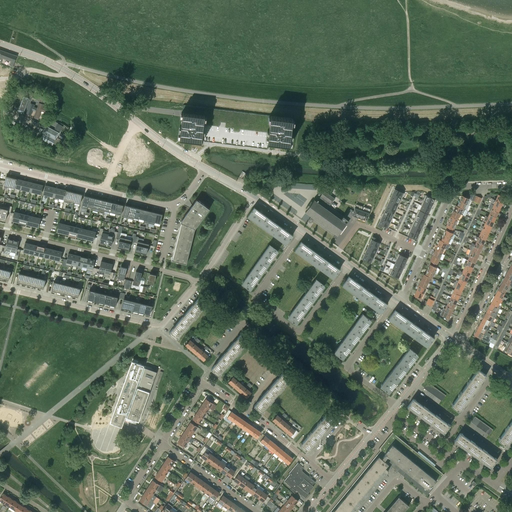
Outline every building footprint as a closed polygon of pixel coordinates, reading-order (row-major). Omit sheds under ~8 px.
[(0,62),(0,63),(1,63),(3,57),(7,59),(12,61),(10,66),(13,67),(17,56),(0,50),(0,62)] [(24,111),(28,100),(23,98),(19,109),(24,111)] [(26,114),(31,115),(32,110),(34,107),(35,105),(30,103),(26,114)] [(39,103),(37,107),(34,117),(38,118),(41,111),(45,112),(46,109),(42,107),(43,104),(39,103)] [(183,111),(183,113),(205,115),(204,125),(202,141),(267,149),(268,142),(269,131),(271,116),(184,105),(183,111)] [(180,137),(179,139),(191,140),(202,141),(204,125),(205,115),(183,113),(183,114),(182,117),(182,119),(180,137)] [(269,131),(268,142),(270,142),(275,143),(278,143),(289,145),(290,143),(293,119),(271,116),(269,131)] [(55,127),(54,129),(60,132),(63,126),(58,123),(57,123),(55,127)] [(46,126),(43,133),(55,139),(58,133),(46,126)] [(25,129),(25,128),(23,131),(32,139),(35,137),(31,133),(25,129)] [(52,146),(55,141),(43,135),(40,139),(52,146)] [(59,198),(58,201),(63,203),(64,200),(66,190),(61,189),(59,198)] [(369,213),(365,212),(354,208),(353,211),(350,209),(344,217),(343,216),(334,210),(337,205),(334,203),(331,208),(329,206),(335,199),(322,189),(318,194),(320,196),(316,201),(314,200),(312,202),(311,201),(306,208),(307,209),(305,212),(311,216),(308,220),(312,223),(313,221),(334,236),(333,236),(336,238),(349,221),(348,221),(352,216),(366,221),(369,213)] [(395,189),(392,194),(402,199),(404,193),(395,189)] [(392,194),(390,199),(400,203),(402,199),(392,194)] [(494,199),(493,200),(502,204),(503,202),(504,202),(505,200),(505,199),(501,197),(501,196),(498,194),(496,198),(495,197),(494,199)] [(90,197),(84,195),(81,208),(87,209),(88,207),(87,207),(90,197)] [(425,195),(423,200),(433,205),(435,200),(425,195)] [(462,195),(459,201),(469,205),(471,200),(473,201),(476,196),(473,195),(466,195),(465,197),(462,195)] [(101,199),(95,198),(93,208),(92,210),(98,212),(101,199)] [(101,199),(98,212),(104,213),(104,211),(106,201),(101,199)] [(171,260),(186,264),(185,263),(193,229),(208,208),(209,209),(210,209),(197,199),(196,200),(198,201),(193,208),(192,209),(182,223),(173,260),(171,260)] [(390,199),(388,204),(397,208),(400,203),(390,199)] [(492,199),(490,204),(493,205),(501,209),(502,206),(501,206),(502,204),(493,200),(494,199),(492,199)] [(423,200),(420,205),(430,209),(433,205),(423,200)] [(104,211),(104,213),(109,215),(110,212),(112,202),(106,201),(104,211)] [(457,206),(464,209),(465,210),(467,210),(469,205),(459,201),(457,206)] [(110,212),(109,215),(115,216),(115,214),(115,213),(118,203),(112,202),(110,212)] [(123,205),(118,203),(115,213),(115,214),(121,215),(123,205)] [(388,204),(385,209),(394,213),(395,213),(397,208),(388,204)] [(419,204),(417,209),(418,210),(428,214),(430,209),(420,205),(419,204)] [(490,204),(488,208),(489,209),(498,213),(499,211),(501,209),(493,205),(490,204)] [(125,205),(122,217),(128,218),(131,206),(125,205)] [(456,205),(453,211),(460,214),(461,214),(463,215),(465,210),(464,209),(457,206),(456,205)] [(12,206),(9,206),(8,210),(3,208),(0,218),(6,220),(8,212),(11,213),(12,206)] [(131,206),(128,218),(133,220),(134,218),(133,218),(136,208),(131,206)] [(260,225),(266,217),(254,208),(248,216),(260,225)] [(385,209),(383,214),(392,218),(392,217),(394,213),(385,209)] [(489,209),(488,211),(490,212),(489,214),(496,218),(498,215),(497,215),(498,213),(489,209)] [(144,220),(143,222),(149,223),(152,211),(147,210),(144,220)] [(418,210),(416,215),(426,219),(428,214),(418,210)] [(152,211),(149,223),(154,225),(155,222),(157,213),(152,211)] [(453,211),(451,216),(457,219),(458,217),(460,214),(453,211)] [(383,214),(381,219),(391,223),(393,218),(392,217),(392,218),(383,214)] [(416,215),(414,220),(423,224),(426,219),(416,215)] [(451,216),(448,221),(455,224),(457,219),(451,216)] [(273,234),(279,226),(266,217),(260,225),(273,234)] [(484,218),(482,222),(484,224),(492,227),(493,225),(493,224),(494,222),(485,218),(484,218)] [(381,219),(377,226),(381,228),(382,226),(384,227),(388,228),(391,223),(381,219)] [(414,220),(411,224),(421,229),(423,224),(414,220)] [(448,221),(446,227),(453,230),(455,224),(448,221)] [(482,222),(480,227),(489,232),(490,230),(491,230),(492,227),(484,224),(482,222)] [(411,224),(409,229),(419,234),(421,229),(411,224)] [(279,226),(273,234),(286,244),(292,235),(279,226)] [(480,227),(479,229),(481,230),(480,233),(488,236),(489,234),(489,233),(489,232),(480,227)] [(100,228),(98,234),(101,235),(100,243),(105,244),(108,234),(102,233),(103,229),(100,228)] [(409,229),(407,234),(416,239),(419,234),(409,229)] [(446,230),(443,235),(450,239),(453,233),(446,230)] [(108,234),(105,244),(111,246),(113,237),(116,238),(118,232),(114,231),(113,235),(108,234)] [(118,232),(116,238),(119,239),(117,247),(123,249),(126,238),(126,235),(121,233),(118,232)] [(126,238),(123,249),(129,250),(131,242),(134,242),(135,236),(136,236),(136,234),(133,233),(132,237),(131,240),(126,238)] [(443,235),(441,241),(446,243),(448,244),(450,239),(443,235)] [(135,236),(134,242),(137,243),(135,252),(141,253),(143,243),(144,239),(138,238),(139,237),(136,236),(135,236)] [(476,236),(475,238),(477,239),(476,242),(484,245),(485,243),(484,242),(485,241),(476,236)] [(372,237),(369,244),(378,248),(380,243),(378,242),(375,241),(377,238),(372,237)] [(3,245),(1,251),(5,252),(5,251),(10,252),(13,240),(7,238),(6,246),(3,245)] [(13,240),(10,252),(15,253),(15,255),(19,256),(20,250),(17,249),(19,241),(13,240)] [(439,240),(437,245),(444,248),(445,249),(448,250),(450,245),(448,244),(446,243),(441,241),(439,240)] [(314,251),(307,246),(301,242),(295,250),(308,259),(314,251)] [(143,243),(141,253),(146,254),(149,244),(143,243)] [(369,244),(367,249),(376,254),(379,249),(378,248),(369,244)] [(270,245),(261,258),(269,264),(278,251),(270,245)] [(437,245),(435,250),(442,254),(443,251),(444,248),(437,245)] [(471,248),(470,250),(472,251),(479,254),(480,252),(480,251),(481,250),(472,246),(471,248)] [(367,249),(364,254),(374,259),(376,254),(367,249)] [(435,250),(432,256),(439,259),(442,254),(435,250)] [(469,253),(468,255),(477,259),(477,257),(478,257),(479,254),(472,251),(470,250),(469,253)] [(320,268),(326,260),(314,251),(308,259),(320,268)] [(68,253),(65,265),(71,266),(74,254),(68,253)] [(74,254),(71,266),(77,267),(77,265),(79,256),(74,254)] [(364,254),(362,259),(372,264),(374,259),(364,254)] [(398,254),(395,259),(396,260),(397,259),(405,263),(408,258),(398,254)] [(468,255),(467,257),(469,258),(467,260),(475,264),(476,261),(477,259),(468,255)] [(432,256),(430,261),(437,264),(439,259),(432,256)] [(87,268),(86,270),(92,271),(91,274),(95,274),(96,268),(93,267),(95,260),(90,258),(87,268)] [(269,264),(261,258),(251,270),(259,276),(269,264)] [(396,260),(394,264),(403,268),(405,263),(397,259),(396,260)] [(464,262),(464,264),(472,268),(473,266),(474,266),(475,264),(467,260),(466,259),(464,262)] [(326,260),(320,268),(333,278),(339,269),(326,260)] [(96,268),(95,274),(98,275),(98,274),(104,275),(107,263),(101,261),(99,269),(96,268)] [(107,263),(104,275),(109,276),(109,278),(112,279),(114,273),(111,272),(113,264),(107,263)] [(392,263),(389,268),(391,269),(401,273),(403,268),(394,264),(392,263)] [(430,264),(428,269),(434,273),(437,274),(439,269),(437,268),(430,264)] [(464,264),(463,266),(464,267),(463,269),(471,273),(472,270),(472,268),(464,264)] [(121,266),(117,279),(124,281),(127,267),(127,268),(121,266)] [(391,269),(389,274),(398,278),(401,273),(391,269)] [(428,269),(425,275),(430,278),(432,278),(433,276),(434,273),(428,269)] [(459,271),(458,273),(468,277),(469,275),(470,275),(471,273),(463,269),(462,272),(460,271),(459,271)] [(259,276),(251,270),(242,283),(250,289),(259,276)] [(133,282),(132,285),(138,287),(139,283),(141,275),(142,275),(143,272),(139,271),(139,272),(136,271),(133,282)] [(150,273),(147,283),(153,285),(155,280),(155,281),(156,278),(155,278),(156,275),(150,273)] [(458,273),(457,274),(458,275),(460,276),(459,278),(467,282),(468,279),(467,279),(468,277),(458,273)] [(424,274),(421,279),(428,283),(430,278),(425,275),(424,274)] [(355,294),(361,286),(349,276),(343,285),(355,294)] [(503,279),(501,281),(508,285),(509,285),(511,286),(511,285),(511,281),(504,277),(503,279)] [(316,279),(306,292),(315,298),(324,285),(316,279)] [(421,279),(419,285),(426,288),(428,283),(421,279)] [(501,284),(500,286),(508,290),(509,291),(511,286),(509,285),(508,285),(501,281),(500,284),(501,284)] [(455,282),(453,287),(455,288),(462,291),(463,289),(463,288),(464,286),(455,282)] [(88,284),(86,290),(89,291),(87,299),(93,301),(95,291),(90,290),(91,285),(88,284)] [(419,285),(416,290),(423,294),(426,288),(419,285)] [(368,303),(374,295),(361,286),(355,294),(368,303)] [(416,290),(414,296),(421,299),(423,294),(416,290)] [(496,293),(495,295),(503,299),(506,300),(507,298),(504,297),(503,296),(504,294),(497,290),(496,293)] [(451,291),(450,293),(452,294),(450,297),(458,300),(459,298),(459,297),(460,295),(451,291)] [(112,296),(110,305),(115,306),(117,298),(120,299),(122,293),(119,292),(118,297),(112,296)] [(315,298),(306,292),(297,305),(305,311),(315,298)] [(125,293),(122,293),(120,299),(124,299),(121,308),(127,309),(129,300),(130,300),(130,299),(124,297),(125,293)] [(374,295),(368,303),(381,312),(387,304),(374,295)] [(196,316),(201,310),(206,305),(198,298),(189,310),(196,316)] [(491,302),(490,304),(499,308),(500,306),(498,305),(499,303),(492,299),(491,302)] [(446,300),(445,302),(447,303),(446,306),(454,310),(455,307),(454,306),(455,305),(446,300)] [(146,304),(144,313),(150,315),(151,309),(152,309),(153,306),(152,306),(146,304)] [(489,305),(488,308),(495,311),(496,312),(497,313),(500,308),(499,308),(490,304),(489,305)] [(305,311),(297,305),(288,317),(296,323),(305,311)] [(443,308),(442,310),(451,314),(452,312),(454,310),(446,306),(444,305),(443,308)] [(487,311),(486,312),(494,317),(495,317),(498,313),(497,313),(496,312),(495,311),(488,308),(486,311),(487,311)] [(441,309),(439,314),(442,315),(449,318),(450,318),(451,316),(450,315),(451,314),(442,310),(441,309)] [(196,316),(189,310),(179,321),(187,327),(196,316)] [(402,328),(408,319),(395,310),(389,318),(402,328)] [(484,314),(483,316),(490,320),(493,322),(495,317),(494,317),(486,312),(485,314),(484,314)] [(362,314),(353,327),(361,333),(371,320),(362,314)] [(482,320),(481,321),(489,326),(490,326),(493,322),(490,320),(483,316),(481,319),(482,320)] [(414,337),(420,329),(408,319),(402,328),(414,337)] [(187,327),(179,321),(169,332),(177,339),(187,327)] [(479,323),(478,325),(485,329),(488,330),(490,326),(489,326),(481,321),(480,323),(479,323)] [(478,325),(476,330),(485,334),(489,337),(491,335),(487,333),(488,330),(485,329),(478,325)] [(361,333),(353,327),(344,339),(352,345),(361,333)] [(420,329),(414,337),(427,346),(433,338),(420,329)] [(476,330),(474,334),(474,335),(484,340),(488,343),(490,340),(490,339),(488,339),(489,337),(485,334),(476,330)] [(231,346),(238,352),(248,341),(240,335),(231,346)] [(344,339),(339,345),(334,352),(342,358),(352,345),(344,339)] [(185,345),(190,349),(195,344),(190,340),(185,345)] [(199,348),(195,344),(190,349),(194,353),(199,348)] [(238,352),(231,346),(221,357),(229,364),(238,352)] [(503,350),(506,352),(507,352),(508,353),(511,354),(511,349),(507,346),(505,346),(503,350)] [(194,353),(199,357),(204,352),(199,348),(194,353)] [(409,348),(399,361),(408,367),(417,354),(409,348)] [(208,356),(204,352),(199,357),(204,361),(208,356)] [(229,364),(221,357),(211,369),(219,375),(229,364)] [(132,361),(110,423),(122,427),(123,423),(128,425),(130,419),(139,422),(157,372),(143,367),(144,365),(132,361)] [(408,367),(399,361),(390,373),(398,380),(408,367)] [(477,387),(485,377),(486,375),(478,369),(469,382),(477,387)] [(274,383),(281,389),(291,378),(284,371),(274,383)] [(398,380),(390,373),(380,386),(389,392),(398,380)] [(228,382),(233,386),(237,381),(233,377),(228,382)] [(233,386),(237,390),(242,385),(237,381),(233,386)] [(477,387),(469,382),(460,394),(468,400),(477,387)] [(281,389),(274,383),(264,394),(272,401),(281,389)] [(237,390),(242,394),(246,389),(242,385),(237,390)] [(246,389),(242,394),(246,398),(251,393),(246,389)] [(262,412),(272,401),(264,394),(254,406),(262,412)] [(416,394),(407,407),(419,415),(429,403),(416,394)] [(460,412),(464,406),(468,400),(460,394),(452,406),(460,412)] [(206,399),(203,404),(209,408),(212,404),(206,399)] [(432,424),(441,411),(429,403),(419,415),(432,424)] [(206,413),(209,408),(203,404),(199,409),(206,413)] [(203,418),(206,413),(199,409),(196,414),(203,418)] [(228,410),(223,418),(224,419),(230,424),(232,421),(236,415),(231,412),(228,410)] [(327,429),(337,418),(330,411),(320,423),(327,429)] [(444,433),(453,420),(441,411),(432,424),(444,433)] [(199,424),(203,418),(196,414),(193,419),(199,424)] [(236,415),(232,421),(237,425),(241,419),(236,415)] [(277,415),(272,420),(277,424),(282,419),(277,415)] [(241,419),(237,425),(242,428),(246,422),(241,419)] [(282,419),(277,424),(282,428),(286,423),(282,419)] [(246,422),(242,428),(247,431),(251,425),(246,422)] [(190,423),(187,428),(194,432),(196,429),(197,427),(190,423)] [(286,423),(282,428),(286,432),(291,427),(286,423)] [(327,429),(320,423),(310,434),(318,440),(327,429)] [(291,427),(286,432),(291,436),(293,438),(298,433),(295,431),(297,428),(294,426),(293,424),(291,427)] [(251,425),(247,431),(252,435),(256,429),(251,425)] [(187,428),(184,433),(190,437),(194,432),(187,428)] [(466,449),(476,437),(463,428),(454,441),(466,449)] [(506,446),(511,440),(511,438),(511,431),(507,428),(498,440),(506,446)] [(256,429),(252,435),(257,438),(261,432),(256,429)] [(392,432),(378,449),(380,451),(382,453),(385,455),(382,458),(382,459),(384,460),(385,461),(392,467),(427,495),(433,488),(433,487),(444,474),(392,432)] [(184,433),(181,438),(187,442),(190,437),(184,433)] [(300,445),(308,452),(318,440),(310,434),(300,445)] [(260,441),(265,445),(270,440),(265,436),(260,441)] [(476,437),(466,449),(479,458),(488,446),(476,437)] [(181,438),(177,443),(184,447),(187,442),(181,438)] [(274,443),(270,440),(265,445),(269,449),(274,443)] [(279,447),(274,443),(269,449),(274,453),(279,447)] [(491,467),(500,454),(488,446),(479,458),(491,467)] [(283,451),(279,447),(274,453),(279,457),(283,451)] [(206,461),(211,454),(212,452),(209,450),(208,452),(206,451),(201,457),(206,461)] [(288,455),(283,451),(279,457),(283,460),(288,455)] [(211,454),(206,461),(211,464),(215,458),(211,454)] [(293,459),(288,455),(283,460),(288,464),(293,459)] [(378,455),(331,511),(355,511),(392,467),(385,461),(384,460),(382,459),(382,458),(378,455)] [(165,462),(172,466),(175,461),(168,457),(165,462)] [(215,458),(211,464),(216,468),(220,461),(215,458)] [(220,461),(216,468),(221,471),(225,465),(220,461)] [(165,462),(162,467),(168,471),(172,466),(165,462)] [(290,489),(293,492),(296,490),(299,492),(299,493),(300,494),(301,495),(302,495),(306,498),(308,494),(309,495),(309,494),(308,493),(314,486),(312,485),(315,482),(307,475),(307,474),(306,473),(305,472),(304,472),(302,471),(303,467),(297,462),(297,463),(295,466),(294,466),(292,470),(292,469),(291,470),(292,470),(289,473),(288,473),(290,474),(287,477),(287,478),(284,481),(291,487),(290,489)] [(225,465),(221,471),(225,475),(230,468),(225,465)] [(162,467),(158,472),(165,476),(168,471),(162,467)] [(230,468),(225,475),(230,478),(235,472),(230,468)] [(162,481),(165,476),(158,472),(155,477),(162,481)] [(190,472),(186,478),(191,482),(195,476),(190,472)] [(238,474),(234,481),(239,484),(243,478),(238,474)] [(243,478),(239,484),(243,488),(248,481),(250,479),(245,475),(243,478)] [(195,476),(191,482),(195,485),(200,479),(195,476)] [(200,479),(195,485),(200,489),(205,483),(200,479)] [(153,480),(150,485),(156,490),(159,485),(153,480)] [(248,481),(243,488),(248,491),(253,485),(248,481)] [(205,483),(200,489),(205,492),(210,486),(205,483)] [(253,485),(248,491),(253,494),(258,488),(256,487),(257,485),(255,483),(253,485)] [(150,485),(146,490),(153,495),(156,490),(150,485)] [(210,486),(205,492),(210,496),(214,490),(210,486)] [(258,488),(253,494),(258,498),(262,492),(264,489),(259,486),(258,488)] [(146,490),(143,495),(150,500),(153,502),(156,497),(153,495),(146,490)] [(210,496),(207,500),(212,504),(215,500),(215,499),(215,498),(218,494),(219,493),(214,490),(210,496)] [(262,492),(258,498),(263,501),(267,495),(262,492)] [(3,493),(0,498),(0,500),(4,503),(8,497),(3,493)] [(143,495),(140,500),(146,505),(150,507),(153,502),(150,500),(143,495)] [(223,505),(227,499),(223,496),(218,502),(223,505)] [(288,500),(294,505),(298,501),(291,496),(288,500)] [(8,497),(4,503),(7,505),(10,507),(14,500),(8,497)] [(403,511),(409,506),(398,497),(385,511),(403,511)] [(232,502),(227,499),(223,505),(228,509),(232,502)] [(286,499),(282,504),(284,505),(290,510),(294,505),(288,500),(286,499)] [(14,500),(10,507),(15,510),(19,504),(14,500)] [(232,502),(228,509),(232,511),(237,506),(232,502)]
